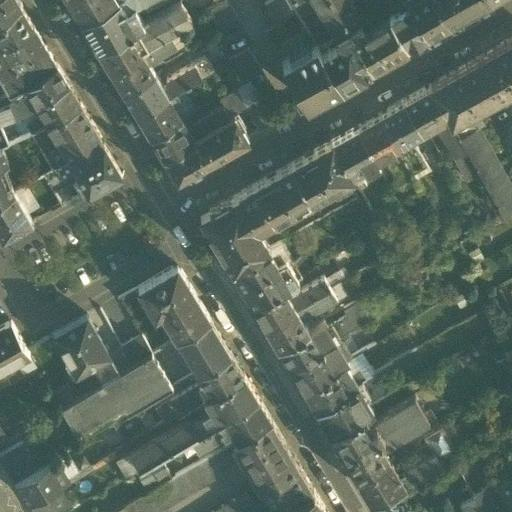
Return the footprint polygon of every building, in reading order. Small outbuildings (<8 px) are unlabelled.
[(0,0),(0,15),(20,4),(17,0),(0,0)] [(69,0),(80,18),(112,0),(69,0)] [(112,0),(80,18),(98,46),(135,24),(127,10),(135,5),(143,0),(147,4),(153,0),(112,0)] [(180,0),(178,0),(168,6),(179,24),(191,18),(180,0)] [(225,0),(207,11),(219,31),(239,20),(227,0),(225,0)] [(269,0),(264,3),(276,24),(297,11),(292,1),(290,0),(269,0)] [(297,11),(299,14),(310,7),(305,0),(293,0),(292,1),(297,11)] [(333,0),(314,0),(335,34),(338,34),(341,32),(345,37),(353,33),(350,27),(333,0)] [(362,20),(350,0),(333,0),(350,27),(361,21),(362,20)] [(401,9),(385,17),(404,48),(428,34),(407,0),(389,0),(394,7),(398,5),(401,9)] [(407,0),(428,34),(449,22),(435,0),(407,0)] [(435,0),(449,22),(488,0),(435,0)] [(0,15),(0,44),(33,25),(20,4),(0,15)] [(143,20),(135,5),(127,10),(135,24),(143,20)] [(98,46),(110,66),(169,30),(176,26),(179,24),(168,6),(143,20),(135,24),(98,46)] [(365,29),(354,35),(373,66),(404,48),(385,17),(365,29)] [(365,29),(361,21),(350,27),(353,33),(354,35),(365,29)] [(17,89),(25,83),(56,64),(33,25),(0,44),(0,60),(0,61),(0,76),(2,80),(9,76),(17,89)] [(169,30),(177,43),(183,40),(176,26),(169,30)] [(110,66),(124,88),(155,70),(149,60),(146,56),(150,53),(152,57),(154,57),(177,43),(169,30),(110,66)] [(341,39),(330,46),(349,79),(373,66),(354,35),(353,33),(345,37),(341,39)] [(446,114),(451,123),(476,109),(511,88),(511,37),(430,85),(446,114)] [(307,103),(341,84),(321,51),(315,41),(283,60),(307,103)] [(341,84),(349,79),(330,46),(321,51),(341,84)] [(227,60),(240,81),(259,70),(261,69),(248,48),(227,60)] [(195,65),(201,75),(212,69),(206,59),(195,65)] [(124,88),(138,111),(168,94),(174,90),(201,75),(195,65),(194,62),(167,78),(166,80),(167,82),(163,85),(155,70),(124,88)] [(69,84),(56,64),(25,83),(32,95),(38,104),(69,84)] [(250,80),(236,87),(247,105),(260,97),(250,80)] [(25,83),(17,89),(15,90),(19,96),(10,101),(11,104),(12,106),(26,98),(26,99),(32,95),(25,83)] [(38,119),(42,126),(48,123),(80,104),(69,84),(38,104),(44,115),(38,119)] [(430,85),(404,99),(421,128),(438,118),(446,114),(430,85)] [(218,96),(223,103),(224,106),(235,100),(240,109),(245,106),(247,105),(236,87),(235,86),(218,96)] [(174,90),(168,94),(173,101),(178,98),(174,90)] [(181,115),(173,101),(168,94),(138,111),(151,133),(181,115)] [(0,125),(2,124),(5,123),(38,104),(32,95),(26,99),(26,98),(12,106),(11,104),(0,107),(0,125)] [(245,106),(259,130),(279,119),(264,95),(260,97),(247,105),(245,106)] [(380,113),(398,144),(409,137),(422,130),(421,128),(404,99),(380,113)] [(224,106),(230,115),(234,113),(240,109),(235,100),(224,106)] [(223,103),(187,124),(194,136),(230,115),(224,106),(223,103)] [(48,123),(59,142),(91,123),(80,104),(48,123)] [(480,175),(503,216),(511,210),(511,187),(498,162),(477,126),(483,123),(476,109),(451,123),(467,151),(480,175)] [(234,113),(230,115),(194,136),(164,154),(175,173),(181,175),(248,137),(234,113)] [(375,159),(390,150),(399,145),(398,144),(380,113),(356,127),(375,159)] [(451,123),(446,114),(438,118),(440,123),(437,125),(437,127),(454,158),(467,151),(451,123)] [(164,154),(194,136),(187,124),(181,115),(151,133),(164,154)] [(48,123),(42,126),(31,132),(53,169),(54,169),(70,160),(59,142),(48,123)] [(91,123),(59,142),(70,160),(103,141),(91,123)] [(0,125),(0,146),(2,146),(9,143),(2,124),(0,125)] [(331,141),(350,173),(358,169),(375,159),(356,127),(331,141)] [(411,141),(409,137),(398,144),(399,145),(411,167),(425,159),(415,143),(411,140),(411,141)] [(76,180),(84,194),(117,176),(119,168),(103,141),(70,160),(79,176),(75,179),(76,180)] [(347,180),(352,177),(350,173),(331,141),(292,163),(312,199),(331,188),(332,190),(348,182),(347,180)] [(411,167),(399,145),(390,150),(393,154),(390,156),(390,159),(405,186),(418,179),(418,178),(411,167)] [(2,146),(0,146),(0,199),(14,192),(14,191),(3,165),(8,163),(2,146)] [(467,151),(454,158),(468,181),(480,175),(467,151)] [(382,172),(375,159),(358,169),(366,181),(382,172)] [(431,170),(425,159),(411,167),(418,178),(431,170)] [(70,160),(54,169),(64,186),(76,180),(75,179),(79,176),(70,160)] [(274,221),(312,199),(292,163),(200,215),(233,269),(263,251),(270,248),(261,233),(259,235),(257,231),(259,226),(272,218),(274,221)] [(54,192),(64,186),(54,169),(53,169),(44,174),(54,192)] [(32,181),(43,200),(55,193),(54,192),(44,174),(32,181)] [(14,192),(27,214),(40,206),(27,184),(14,191),(14,192)] [(27,214),(14,192),(0,199),(0,236),(3,241),(32,223),(27,214)] [(483,210),(473,215),(481,229),(491,223),(483,210)] [(277,260),(286,255),(279,243),(270,248),(277,260)] [(233,269),(252,301),(282,285),(297,276),(286,255),(277,260),(270,248),(263,251),(233,269)] [(161,311),(177,337),(209,318),(180,270),(179,271),(174,270),(173,268),(139,288),(155,315),(161,311)] [(354,273),(340,281),(346,292),(360,285),(354,273)] [(289,296),(295,306),(331,286),(325,275),(289,296)] [(340,281),(331,286),(337,297),(338,299),(347,294),(346,292),(340,281)] [(252,301),(265,323),(295,306),(289,296),(282,285),(252,301)] [(337,297),(331,286),(295,306),(302,317),(337,297)] [(347,315),(328,326),(335,338),(369,318),(358,299),(343,308),(347,315)] [(265,323),(278,345),(309,328),(302,317),(295,306),(265,323)] [(87,368),(91,365),(109,355),(109,354),(87,316),(53,335),(71,365),(76,374),(87,368)] [(190,363),(192,362),(224,342),(209,318),(177,337),(186,353),(184,354),(190,363)] [(290,365),(335,338),(328,326),(324,319),(309,328),(278,345),(290,365)] [(0,371),(17,362),(30,355),(11,322),(0,328),(0,371)] [(142,334),(120,347),(131,365),(152,353),(142,334)] [(303,386),(304,388),(337,370),(344,361),(347,359),(335,338),(290,365),(303,386)] [(230,352),(224,342),(192,362),(198,372),(230,352)] [(479,345),(469,352),(473,359),(484,353),(479,345)] [(119,373),(131,365),(120,347),(109,354),(109,355),(119,373)] [(362,350),(347,359),(344,361),(352,374),(359,369),(365,379),(375,372),(362,350)] [(198,372),(204,381),(211,393),(211,394),(244,375),(230,352),(198,372)] [(459,358),(463,365),(473,359),(469,352),(459,358)] [(61,408),(77,433),(122,405),(127,414),(172,387),(152,353),(131,365),(119,373),(61,408)] [(17,362),(23,374),(37,367),(30,355),(17,362)] [(119,373),(109,355),(91,365),(102,383),(119,373)] [(304,388),(316,408),(357,383),(365,379),(359,369),(352,374),(344,361),(337,370),(304,388)] [(0,387),(23,374),(17,362),(0,371),(0,387)] [(89,371),(87,368),(76,374),(71,365),(65,368),(73,381),(89,371)] [(212,408),(192,420),(199,433),(226,417),(258,397),(244,375),(211,394),(211,393),(205,397),(212,408)] [(205,397),(211,393),(204,381),(199,384),(198,384),(158,407),(166,421),(205,397)] [(316,408),(331,433),(365,413),(373,409),(370,405),(357,383),(316,408)] [(75,398),(67,385),(53,393),(61,406),(75,398)] [(371,425),(384,446),(428,420),(414,395),(374,419),(374,421),(375,423),(371,425)] [(258,397),(226,417),(231,425),(239,438),(270,419),(258,397)] [(331,433),(338,444),(350,436),(351,437),(371,425),(365,413),(331,433)] [(197,446),(231,425),(226,417),(199,433),(191,438),(197,446)] [(191,438),(199,433),(192,420),(191,419),(189,419),(130,455),(139,469),(148,464),(161,456),(191,438)] [(236,440),(251,465),(286,444),(270,419),(239,438),(236,440)] [(344,454),(357,475),(390,456),(384,446),(371,425),(351,437),(350,436),(338,444),(344,454)] [(424,435),(433,450),(435,449),(442,463),(451,459),(444,447),(449,441),(441,427),(435,429),(424,435)] [(0,455),(0,462),(13,484),(14,483),(38,468),(23,442),(0,455)] [(293,456),(286,444),(251,465),(259,477),(277,466),(293,456)] [(225,446),(216,452),(227,471),(236,465),(225,446)] [(429,470),(442,463),(435,449),(433,450),(402,464),(401,467),(402,468),(398,470),(390,456),(357,475),(370,497),(395,485),(429,470)] [(55,458),(68,480),(79,473),(66,451),(55,458)] [(218,476),(227,471),(216,452),(207,457),(218,476)] [(135,472),(139,469),(130,455),(116,463),(125,478),(135,472)] [(161,456),(148,464),(158,481),(171,473),(161,456)] [(293,456),(277,466),(283,475),(299,466),(293,456)] [(187,495),(218,476),(207,457),(175,477),(187,495)] [(60,485),(68,480),(55,458),(38,468),(14,483),(27,504),(49,492),(60,485)] [(145,489),(158,481),(148,464),(139,469),(135,472),(145,489)] [(313,489),(299,466),(283,475),(277,466),(259,477),(253,480),(259,489),(265,486),(278,508),(313,489)] [(153,511),(158,511),(187,495),(175,477),(144,496),(153,511)] [(496,486),(510,511),(511,511),(511,485),(508,479),(496,486)] [(49,492),(62,511),(66,511),(73,508),(60,485),(49,492)] [(370,497),(378,511),(403,499),(395,485),(370,497)] [(497,511),(484,487),(472,493),(482,511),(497,511)] [(275,509),(275,510),(275,511),(326,511),(313,489),(278,508),(275,509)] [(232,501),(239,511),(260,511),(248,491),(232,501)] [(27,504),(32,511),(62,511),(49,492),(27,504)] [(482,511),(472,493),(459,500),(465,511),(482,511)] [(125,511),(153,511),(144,496),(123,508),(125,511)] [(214,511),(239,511),(232,501),(214,511)]
